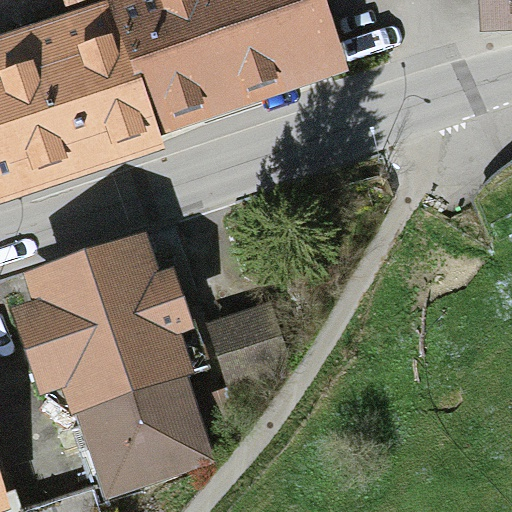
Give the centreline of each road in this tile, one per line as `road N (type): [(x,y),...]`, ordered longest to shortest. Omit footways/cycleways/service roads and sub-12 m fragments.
road 1 (residential): [(416,106),(417,166),(404,205),(301,384),(198,511)]
road 2 (tertiary): [(0,243),(416,106)]
